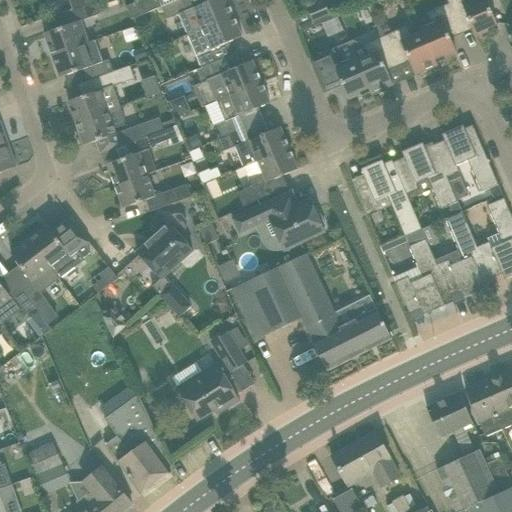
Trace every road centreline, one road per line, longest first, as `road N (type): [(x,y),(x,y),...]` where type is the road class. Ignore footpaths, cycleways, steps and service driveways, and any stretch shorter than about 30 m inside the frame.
road 1 (residential): [(511,171),(474,84),(327,144),(272,0)]
road 2 (tertiary): [(183,511),(242,467),(368,396),(511,330)]
road 3 (residential): [(47,174),(0,37)]
